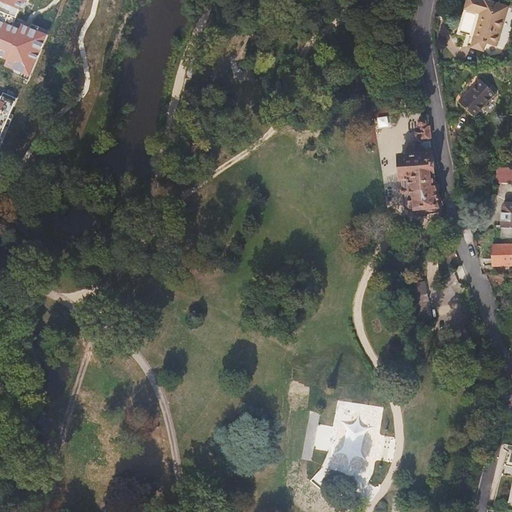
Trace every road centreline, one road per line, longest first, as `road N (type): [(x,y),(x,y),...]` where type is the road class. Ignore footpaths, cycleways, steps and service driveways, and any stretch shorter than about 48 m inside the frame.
road 1 (residential): [(426,0),(421,37),(440,147),(458,224),(511,370)]
road 2 (residential): [(511,393),(483,511)]
